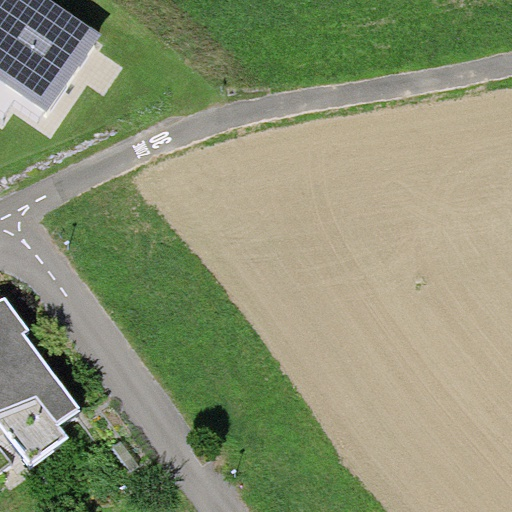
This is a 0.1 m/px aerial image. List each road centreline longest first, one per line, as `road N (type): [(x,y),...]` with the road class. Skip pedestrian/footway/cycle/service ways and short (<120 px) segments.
road 1 (residential): [(10,217),(216,511)]
road 2 (track): [(511,64),(163,140)]
road 3 (residential): [(163,140),(10,217)]
